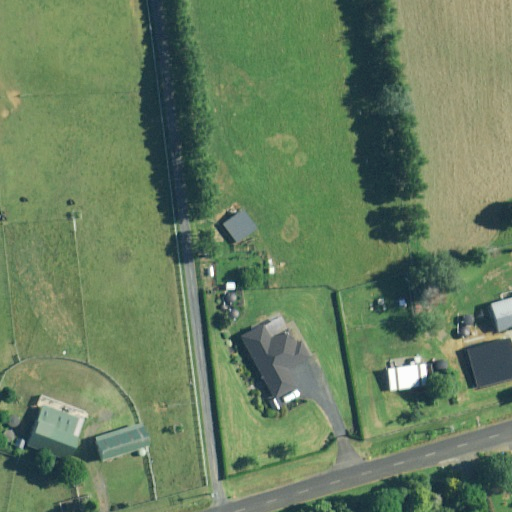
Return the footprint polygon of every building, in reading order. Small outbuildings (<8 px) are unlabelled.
[(496,330),(511,326),(511,325),(511,295),(488,303),(496,330)] [(270,337),(263,324),(240,337),(274,398),(297,385),(287,368),(309,356),(298,338),(294,341),(286,328),(270,337)] [(508,357),(502,338),(482,344),(488,364),(508,357)] [(426,384),(423,362),(386,368),(389,390),(426,384)] [(83,420),(42,404),(27,442),(68,458),(78,434),(83,420)] [(23,417),(11,412),(6,422),(18,428),(23,417)] [(147,446),(139,423),(94,437),(102,460),(147,446)] [(18,429),(5,428),(4,439),(16,441),(18,429)] [(16,443),(1,441),(0,448),(0,451),(14,453),(16,443)]
